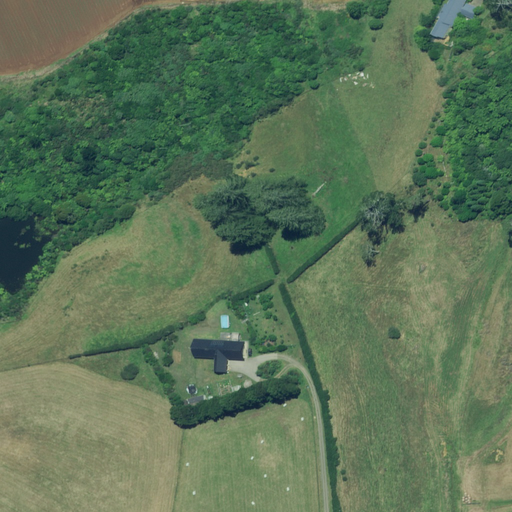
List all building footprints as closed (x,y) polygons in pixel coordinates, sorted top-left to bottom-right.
[(468,0),(453,0),(451,5),(447,3),(441,17),(444,19),(438,34),(448,39),(454,25),(456,26),(468,0)] [(480,8),(470,4),(465,15),(476,20),(480,8)] [(348,75),(350,82),(365,77),(362,69),(348,75)] [(247,342),(200,340),(199,358),(218,358),(218,372),(229,372),(230,359),(246,360),(247,342)] [(208,405),(206,395),(192,399),(195,409),(208,405)]
